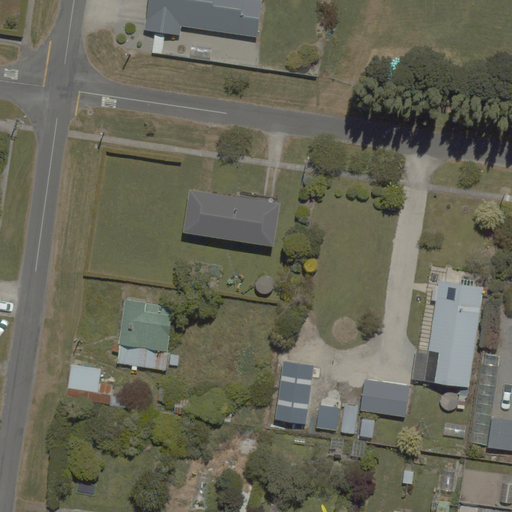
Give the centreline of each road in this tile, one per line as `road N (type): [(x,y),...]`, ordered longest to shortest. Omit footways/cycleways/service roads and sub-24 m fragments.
road 1 (residential): [(61,89),(511,156)]
road 2 (residential): [(0,510),(61,89)]
